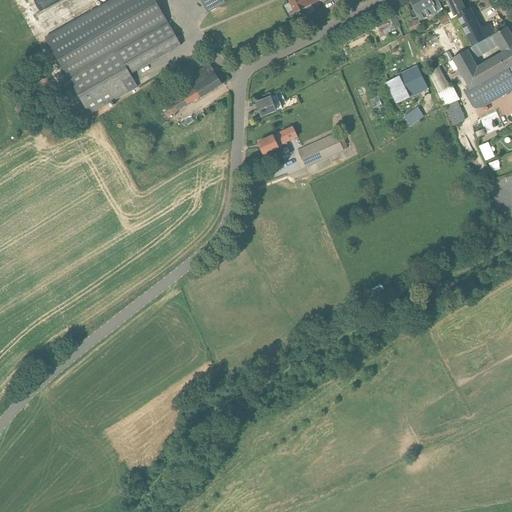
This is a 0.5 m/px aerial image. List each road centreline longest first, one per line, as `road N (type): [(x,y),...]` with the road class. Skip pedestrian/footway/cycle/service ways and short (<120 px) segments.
road 1 (unclassified): [(230,211),(202,252),(49,374),(0,425)]
road 2 (unclassified): [(230,211),(243,73),(386,0)]
